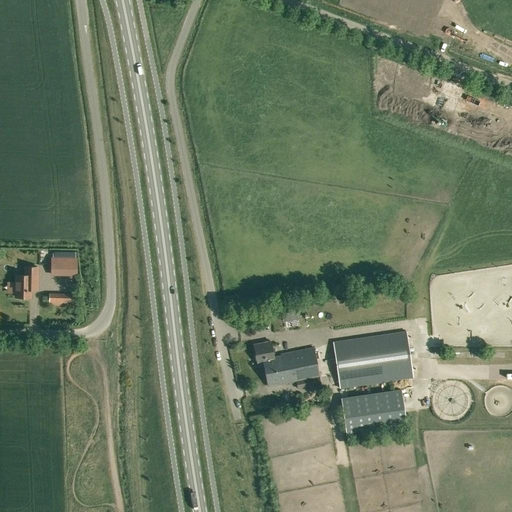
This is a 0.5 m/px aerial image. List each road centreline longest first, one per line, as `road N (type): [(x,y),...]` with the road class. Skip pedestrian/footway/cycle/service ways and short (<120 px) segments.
road 1 (secondary): [(200,511),(122,0)]
road 2 (unclassified): [(77,0),(101,164),(110,311),(89,330),(0,328)]
road 3 (unclassified): [(511,86),(284,0)]
